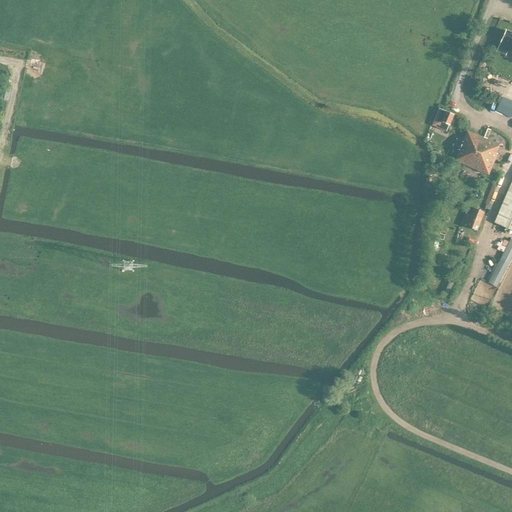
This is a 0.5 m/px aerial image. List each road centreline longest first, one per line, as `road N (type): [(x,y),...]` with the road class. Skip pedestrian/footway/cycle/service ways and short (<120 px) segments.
road 1 (track): [(511,342),(457,319),(421,321),(385,341),(374,369),(379,398),(400,422),(511,472)]
road 2 (track): [(457,319),(511,165)]
